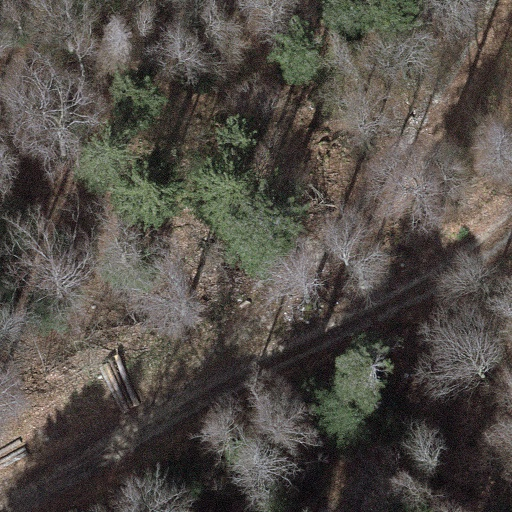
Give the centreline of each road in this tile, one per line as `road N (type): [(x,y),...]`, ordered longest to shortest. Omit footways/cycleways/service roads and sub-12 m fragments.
road 1 (track): [(0,496),(160,407),(415,288),(511,217)]
road 2 (track): [(511,9),(449,110),(383,194),(160,407)]
